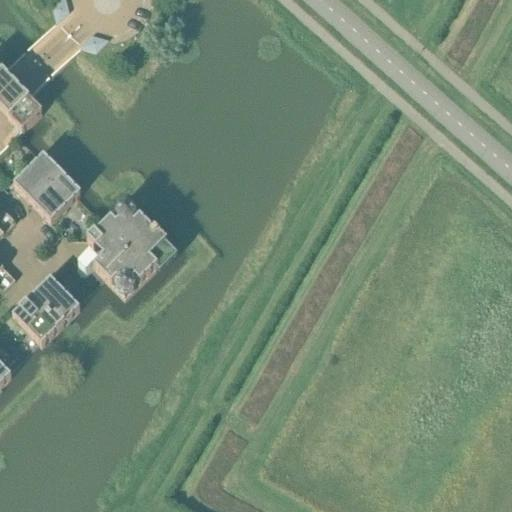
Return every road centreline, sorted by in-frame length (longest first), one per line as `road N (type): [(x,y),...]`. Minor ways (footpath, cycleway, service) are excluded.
road 1 (unclassified): [(316,0),(511,171)]
road 2 (residential): [(107,0),(0,106)]
